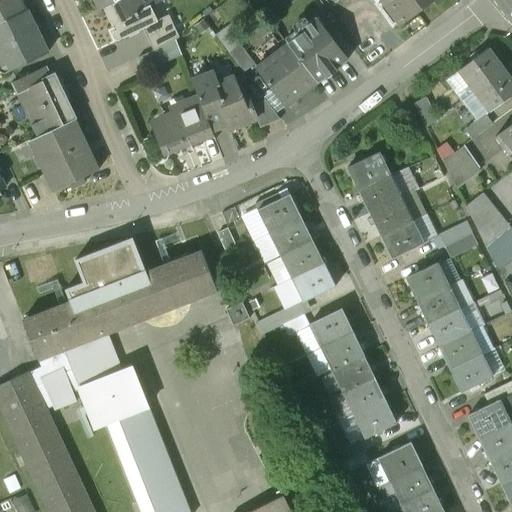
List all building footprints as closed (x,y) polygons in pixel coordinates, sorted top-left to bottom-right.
[(0,0),(0,23),(27,10),(22,0),(0,0)] [(148,0),(120,0),(105,7),(117,31),(113,33),(112,34),(111,37),(112,39),(114,40),(116,41),(128,36),(128,37),(136,33),(136,32),(142,29),(154,24),(153,23),(147,9),(152,7),(148,0)] [(381,0),(401,24),(434,0),(381,0)] [(27,10),(0,23),(0,59),(4,67),(8,65),(12,72),(48,55),(39,36),(42,35),(37,26),(35,27),(27,10)] [(167,16),(153,23),(154,24),(142,29),(152,51),(175,40),(178,38),(167,16)] [(315,17),(302,27),(305,32),(288,44),(316,82),(347,60),(338,48),(340,47),(325,28),(324,29),(315,17)] [(152,51),(137,58),(144,72),(181,55),(175,40),(152,51)] [(239,44),(228,52),(243,71),(254,62),(239,44)] [(288,44),(273,56),(277,60),(266,68),(263,63),(256,68),(285,108),(317,84),(316,82),(288,44)] [(487,50),(459,71),(474,91),(502,70),(487,50)] [(42,69),(11,84),(18,97),(23,95),(22,93),(48,81),(42,69)] [(511,83),(502,70),(474,91),(489,111),(511,94),(511,83)] [(213,73),(192,81),(199,101),(209,127),(211,131),(229,124),(230,124),(228,119),(233,117),(229,109),(225,111),(214,83),(217,82),(213,73)] [(242,97),(236,80),(229,77),(217,82),(214,83),(225,111),(229,109),(233,117),(228,119),(230,124),(229,124),(230,127),(257,117),(251,103),(249,98),(245,96),(242,97)] [(48,81),(22,93),(23,95),(38,126),(43,124),(47,133),(74,120),(59,88),(60,87),(61,84),(60,81),(57,80),(55,80),(53,80),(52,79),(48,81)] [(426,97),(415,102),(426,124),(437,119),(426,97)] [(280,119),(263,98),(251,103),(257,117),(260,127),(280,119)] [(199,101),(170,112),(173,118),(155,125),(161,138),(165,137),(169,149),(183,143),(182,140),(188,138),(190,141),(191,143),(193,143),(195,143),(197,143),(199,141),(199,140),(200,138),(197,131),(209,127),(199,101)] [(410,111),(397,118),(408,138),(420,132),(410,111)] [(483,114),(464,129),(472,140),(491,125),(483,114)] [(47,133),(30,141),(38,158),(41,157),(45,165),(42,166),(55,193),(99,172),(92,156),(93,156),(87,144),(87,145),(75,120),(74,120),(47,133)] [(511,124),(494,139),(508,156),(511,153),(511,124)] [(464,146),(442,162),(454,186),(480,169),(464,146)] [(378,153),(347,169),(357,191),(389,176),(378,153)] [(389,176),(357,191),(368,214),(400,198),(389,176)] [(509,229),(482,193),(465,207),(486,249),(509,229)] [(288,195),(257,210),(268,233),(300,218),(288,195)] [(400,198),(368,214),(380,237),(411,221),(400,198)] [(300,218),(268,233),(279,257),(311,241),(300,218)] [(411,221),(380,237),(391,260),(422,244),(411,221)] [(236,249),(227,228),(216,233),(225,254),(236,249)] [(311,241),(279,257),(291,280),(322,265),(311,241)] [(28,373),(0,385),(0,410),(47,511),(93,511),(45,409),(52,406),(54,411),(76,402),(72,392),(78,389),(94,429),(106,424),(140,511),(185,511),(145,410),(148,408),(131,367),(119,372),(105,336),(106,336),(105,334),(216,292),(201,253),(23,322),(38,362),(40,368),(28,373)] [(322,265),(291,280),(301,302),(333,286),(322,265)] [(436,265),(406,280),(417,302),(447,287),(436,265)] [(511,285),(503,283),(511,300),(511,285)] [(447,287),(417,302),(427,324),(458,310),(447,287)] [(340,309),(309,324),(321,348),(351,333),(340,309)] [(458,310),(427,324),(439,347),(469,332),(458,310)] [(469,332),(439,347),(450,370),(480,355),(469,332)] [(351,333),(321,348),(331,370),(362,356),(351,333)] [(480,355),(450,370),(460,392),(491,377),(480,355)] [(362,356),(331,370),(342,393),(373,378),(362,356)] [(373,378),(342,393),(354,417),(384,402),(373,378)] [(511,381),(484,395),(489,406),(511,395),(511,394),(511,381)] [(489,406),(467,416),(478,440),(509,424),(511,423),(511,397),(511,395),(489,406)] [(384,402),(354,417),(365,439),(395,424),(384,402)] [(269,403),(238,419),(254,450),(248,453),(254,464),(260,461),(276,493),(306,478),(269,403)] [(511,429),(509,424),(478,440),(489,463),(511,451),(511,429)] [(359,441),(340,450),(346,462),(365,453),(359,441)] [(411,445),(380,460),(390,483),(422,467),(411,445)] [(511,451),(489,463),(500,485),(511,478),(511,451)] [(422,467),(390,483),(402,506),(433,490),(422,467)] [(511,478),(500,485),(511,508),(511,507),(511,478)] [(443,511),(433,490),(402,506),(404,511),(443,511)] [(306,511),(289,511),(282,497),(253,511),(311,511),(310,510),(306,511)]
